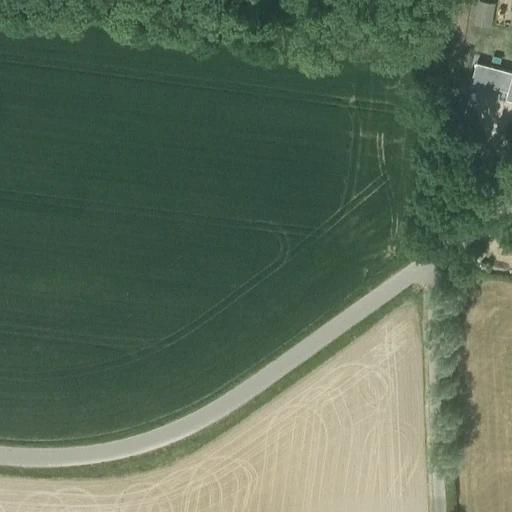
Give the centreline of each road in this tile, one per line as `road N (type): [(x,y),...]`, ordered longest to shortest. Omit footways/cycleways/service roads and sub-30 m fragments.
road 1 (unclassified): [(0,459),(104,458),(214,415),(511,206)]
road 2 (unknown): [(434,261),(444,511)]
